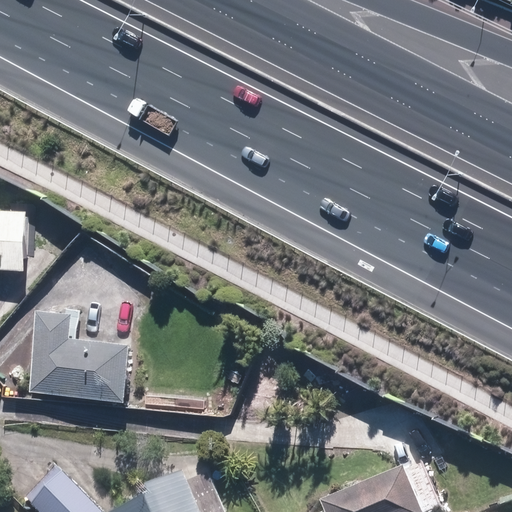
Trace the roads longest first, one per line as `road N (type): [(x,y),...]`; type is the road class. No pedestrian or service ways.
road 1 (motorway): [(511,307),(0,16)]
road 2 (motorway): [(511,269),(0,9)]
road 3 (motorway): [(248,0),(511,131)]
road 4 (motorway): [(375,0),(511,54)]
